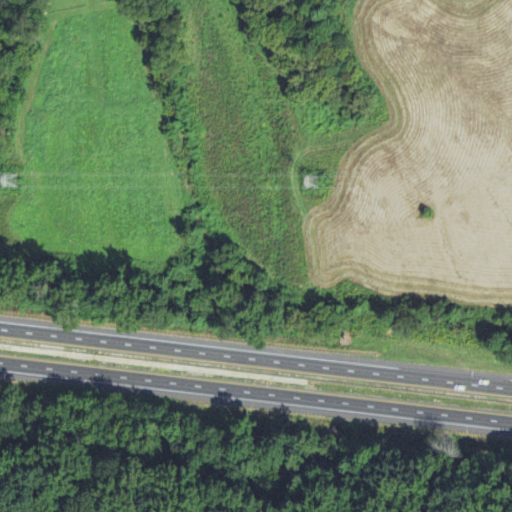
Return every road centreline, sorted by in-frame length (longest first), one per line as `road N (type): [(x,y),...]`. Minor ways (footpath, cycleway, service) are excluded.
road 1 (motorway): [(511,388),(0,328)]
road 2 (motorway): [(0,363),(511,422)]
